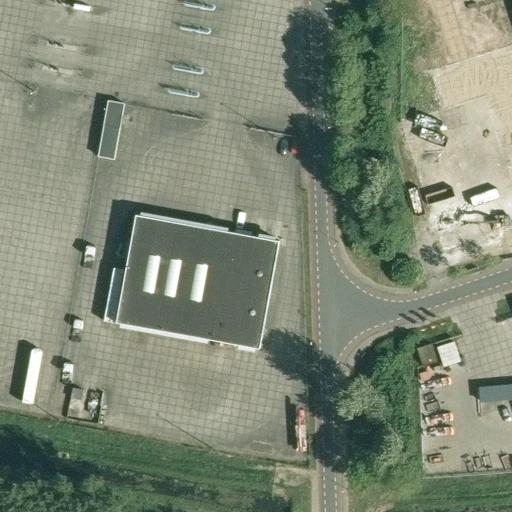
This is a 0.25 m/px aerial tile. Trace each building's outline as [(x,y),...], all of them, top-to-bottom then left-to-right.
[(511,74),(511,50),(495,0),(424,0),(454,93),(511,74)] [(99,158),(116,161),(127,105),(109,102),(99,158)] [(460,217),(511,200),(511,120),(450,141),(461,174),(447,178),(460,217)] [(137,215),(118,323),(261,349),(280,241),(137,215)] [(418,348),(423,366),(438,361),(433,343),(427,345),(423,346),(418,348)]
